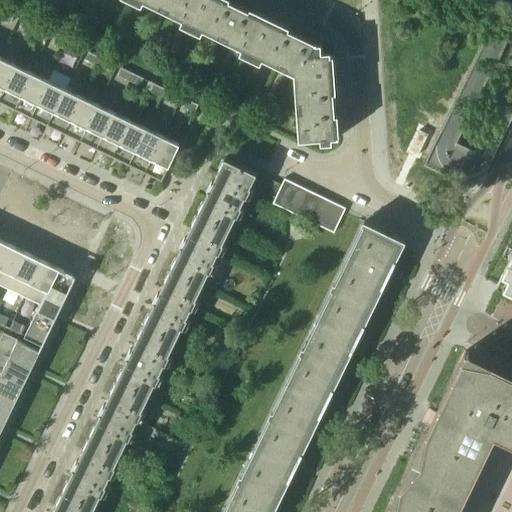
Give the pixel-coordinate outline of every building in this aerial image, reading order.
[(141,0),(184,21),(193,0),(141,0)] [(231,0),(193,0),(184,21),(239,47),(256,12),(231,0)] [(0,18),(10,23),(13,16),(2,10),(0,14),(0,18)] [(256,12),(239,47),(293,74),(320,51),(320,43),(256,12)] [(34,26),(23,20),(19,28),(31,33),(34,26)] [(34,26),(31,33),(42,39),(46,31),(34,26)] [(63,49),(67,41),(55,36),(51,43),(63,49)] [(74,54),(78,47),(67,41),(63,49),(74,54)] [(320,51),(293,74),(298,139),(320,138),(331,137),(338,136),(335,107),(338,107),(337,98),(335,98),(331,51),(320,51)] [(95,65),(99,57),(88,52),(84,59),(95,65)] [(0,96),(15,65),(0,57),(0,96)] [(107,70),(111,63),(99,57),(95,65),(107,70)] [(31,73),(15,65),(0,96),(0,103),(14,110),(31,73)] [(128,80),(131,73),(120,67),(116,75),(128,80)] [(30,118),(48,81),(31,73),(14,110),(30,118)] [(139,86),(143,78),(131,73),(128,80),(139,86)] [(64,89),(48,81),(30,118),(46,125),(64,89)] [(160,96),(164,89),(152,83),(149,90),(160,96)] [(62,133),(80,97),(64,89),(46,125),(62,133)] [(172,102),(175,94),(164,89),(160,96),(172,102)] [(96,105),(80,97),(62,133),(79,141),(96,105)] [(182,107),(193,112),(197,105),(186,99),(182,107)] [(95,149),(112,112),(96,105),(79,141),(95,149)] [(129,120),(112,112),(95,149),(111,157),(129,120)] [(127,165),(145,128),(129,120),(111,157),(127,165)] [(161,136),(145,128),(127,165),(143,173),(161,136)] [(143,173),(160,181),(178,144),(161,136),(143,173)] [(223,158),(196,214),(228,228),(254,173),(223,158)] [(281,184),(278,190),(272,202),(284,208),(296,184),(284,178),(281,184)] [(309,189),(296,184),(284,208),(288,210),(296,214),(309,189)] [(321,195),(309,189),(296,214),(308,220),(321,195)] [(333,201),(321,195),(308,220),(320,226),(333,201)] [(345,207),(333,201),(320,226),(332,233),(345,207)] [(196,214),(187,232),(169,269),(201,284),(228,228),(196,214)] [(372,305),(398,250),(403,239),(368,222),(335,287),(372,305)] [(0,240),(0,263),(9,244),(0,240)] [(25,252),(9,244),(0,263),(0,285),(8,289),(25,252)] [(25,252),(8,289),(24,297),(42,260),(25,252)] [(511,253),(497,284),(511,290),(511,253)] [(58,268),(42,260),(24,297),(39,304),(40,305),(41,302),(58,268)] [(58,268),(41,302),(58,310),(75,276),(58,268)] [(169,269),(142,325),(174,340),(201,284),(169,269)] [(335,287),(303,351),(341,369),(372,305),(335,287)] [(41,345),(58,310),(41,302),(40,305),(39,304),(23,336),(41,345)] [(9,317),(0,312),(0,323),(5,326),(9,317)] [(21,333),(25,326),(13,320),(10,328),(21,333)] [(147,396),(174,340),(142,325),(115,381),(147,396)] [(2,332),(0,336),(0,352),(31,367),(39,349),(38,348),(38,349),(2,332)] [(449,511),(477,455),(456,445),(467,421),(488,432),(491,424),(511,434),(511,372),(465,350),(387,511),(449,511)] [(341,369),(303,351),(272,415),(310,433),(341,369)] [(0,352),(0,372),(23,383),(31,367),(0,352)] [(0,372),(0,392),(15,399),(23,383),(0,372)] [(115,381),(88,437),(120,452),(147,396),(115,381)] [(0,392),(0,412),(7,416),(15,399),(0,392)] [(272,415),(240,479),(279,497),(310,433),(272,415)] [(93,507),(120,452),(88,437),(60,492),(93,507)] [(147,451),(138,447),(133,456),(142,460),(147,451)] [(271,511),(279,497),(240,479),(223,511),(271,511)] [(60,492),(50,511),(90,511),(93,507),(60,492)]
